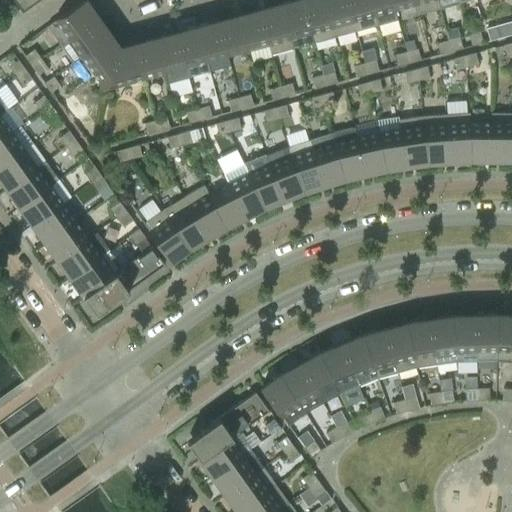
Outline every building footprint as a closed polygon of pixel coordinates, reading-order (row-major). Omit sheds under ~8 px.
[(68,38),(98,17),(86,0),(82,0),(55,20),(68,38)] [(310,33),(301,0),(289,0),(281,2),(291,38),(310,33)] [(334,36),(324,0),(301,0),(310,33),(313,42),(334,36)] [(356,31),(347,0),(324,0),(334,36),(356,31)] [(377,25),(374,16),(370,0),(347,0),(356,31),(377,25)] [(394,10),(391,0),(370,0),(374,16),(394,10)] [(414,5),(413,0),(391,0),(394,10),(414,5)] [(440,8),(437,0),(413,0),(414,5),(417,14),(440,8)] [(293,48),(291,38),(281,2),(258,9),(268,45),(270,54),(293,48)] [(268,45),(258,9),(238,14),(248,50),(268,45)] [(248,50),(238,14),(217,20),(227,56),(248,50)] [(80,56),(111,34),(98,17),(68,38),(80,56)] [(227,56),(217,20),(197,26),(206,61),(227,56)] [(511,21),(502,24),(506,36),(511,34),(511,21)] [(497,25),(487,28),(490,40),(500,37),(497,25)] [(206,61),(197,26),(176,31),(188,76),(209,70),(206,61)] [(188,76),(176,31),(155,37),(165,73),(167,82),(188,76)] [(482,42),(479,31),(468,34),(471,45),(482,42)] [(104,89),(119,47),(111,34),(80,56),(104,89)] [(165,73),(155,37),(134,43),(144,79),(165,73)] [(462,48),(459,37),(448,39),(451,51),(462,48)] [(439,54),(451,51),(448,39),(436,43),(439,54)] [(511,53),(511,41),(502,44),(506,56),(511,53)] [(144,79),(134,43),(119,47),(104,89),(144,79)] [(31,65),(40,58),(34,48),(24,55),(31,65)] [(420,59),(417,48),(406,51),(409,62),(420,59)] [(397,65),(409,62),(406,51),(394,54),(397,65)] [(478,63),(475,52),(463,55),(467,66),(478,63)] [(467,66),(463,55),(452,58),(455,69),(466,67),(467,66)] [(47,67),(40,58),(31,65),(38,74),(47,67)] [(25,70),(18,59),(8,66),(16,77),(25,70)] [(378,71),(375,59),(364,62),(367,74),(378,71)] [(356,77),(367,74),(364,62),(353,65),(356,77)] [(429,77),(426,65),(415,68),(418,80),(429,77)] [(418,80),(415,68),(403,72),(407,83),(418,80)] [(32,79),(25,70),(16,77),(22,85),(32,79)] [(337,82),(334,71),(322,74),(325,85),(337,82)] [(325,85),(322,74),(311,77),(314,88),(325,85)] [(60,85),(53,76),(43,82),(50,92),(60,85)] [(382,90),(378,78),(367,81),(370,93),(382,90)] [(370,93),(367,81),(356,84),(359,96),(370,93)] [(294,94),(291,82),(280,85),(283,97),(294,94)] [(272,100),(283,97),(280,85),(269,88),(272,100)] [(335,102),(332,91),(320,94),(324,106),(335,102)] [(250,94),(238,97),(241,108),(253,105),(250,94)] [(324,106),(320,94),(309,97),(312,109),(324,106)] [(50,105),(43,95),(34,102),(41,112),(50,105)] [(241,108),(238,97),(227,100),(230,111),(241,108)] [(288,115),(285,104),(274,107),(277,118),(288,115)] [(57,114),(50,105),(41,112),(47,121),(57,114)] [(211,116),(208,105),(197,108),(200,119),(211,116)] [(277,118),(274,107),(262,110),(265,121),(277,118)] [(189,123),(200,119),(197,108),(185,111),(189,123)] [(511,158),(511,157),(511,111),(490,112),(490,121),(491,158),(511,158)] [(469,158),(469,121),(469,112),(445,113),(448,159),(469,158)] [(448,159),(445,113),(422,115),(427,161),(448,159)] [(0,140),(12,132),(0,114),(0,140)] [(427,161),(422,115),(398,118),(399,128),(405,164),(427,161)] [(169,128),(166,116),(155,119),(158,131),(169,128)] [(240,128),(237,117),(226,120),(229,131),(240,128)] [(147,134),(158,131),(155,119),(144,123),(147,134)] [(229,131),(226,120),(215,123),(218,134),(229,131)] [(491,158),(490,121),(469,121),(469,158),(491,158)] [(363,172),(356,136),(353,126),(331,131),(333,142),(343,177),(363,172)] [(405,164),(399,128),(378,131),(384,167),(405,164)] [(75,140),(68,130),(59,137),(66,147),(75,140)] [(192,142),(189,130),(177,133),(180,145),(192,142)] [(384,167),(378,131),(356,136),(363,172),(384,167)] [(0,167),(25,149),(12,132),(0,140),(0,167)] [(180,145),(177,133),(166,136),(169,148),(180,145)] [(322,183),(312,148),(309,139),(287,146),(290,155),(302,190),(322,183)] [(82,149),(75,140),(66,147),(72,156),(82,149)] [(343,177),(333,142),(312,148),(322,183),(343,177)] [(141,155),(138,144),(127,147),(130,158),(141,155)] [(130,158),(127,147),(116,150),(119,162),(130,158)] [(0,178),(7,189),(37,167),(25,149),(0,167),(0,178)] [(302,190),(290,155),(269,164),(282,198),(302,190)] [(19,206),(50,184),(58,179),(45,161),(37,167),(7,189),(19,206)] [(282,198),(269,164),(248,172),(263,206),(282,198)] [(100,175),(94,165),(84,172),(91,182),(100,175)] [(263,206),(248,172),(228,182),(244,215),(263,206)] [(107,184),(100,175),(91,182),(98,191),(107,184)] [(244,215),(228,182),(208,192),(225,225),(244,215)] [(32,224),(62,202),(50,184),(19,206),(32,224)] [(225,225),(208,192),(203,184),(183,196),(206,236),(225,225)] [(206,236),(183,196),(163,208),(188,247),(206,236)] [(125,210),(119,201),(109,207),(116,217),(125,210)] [(44,241),(75,220),(62,202),(32,224),(44,241)] [(188,247),(163,208),(143,222),(170,260),(188,247)] [(132,220),(125,210),(116,217),(123,226),(132,220)] [(57,259),(87,237),(75,220),(44,241),(57,259)] [(145,237),(138,228),(129,235),(135,244),(145,237)] [(70,276),(100,255),(87,237),(57,259),(70,276)] [(96,313),(164,264),(150,245),(112,272),(82,294),(96,313)] [(82,294),(112,272),(100,255),(70,276),(82,294)] [(496,350),(497,313),(474,314),(476,351),(496,350)] [(511,314),(497,313),(496,350),(496,360),(511,361),(511,314)] [(476,351),(474,314),(451,315),(456,361),(477,360),(476,351)] [(456,361),(451,315),(429,318),(435,364),(456,361)] [(435,364),(429,318),(406,321),(415,367),(435,364)] [(415,367),(406,321),(384,327),(398,372),(415,367)] [(398,372),(384,327),(362,333),(377,377),(398,372)] [(377,377),(362,333),(341,342),(358,385),(377,377)] [(358,385),(341,342),(320,351),(339,393),(358,385)] [(339,393),(320,351),(300,362),(317,394),(322,402),(339,393)] [(317,394),(300,362),(280,373),(299,404),(317,394)] [(299,404),(280,373),(261,386),(282,416),(299,404)] [(489,399),(488,387),(477,388),(478,399),(489,399)] [(465,400),(478,399),(477,388),(465,388),(465,400)] [(511,400),(511,388),(502,388),(501,399),(511,400)] [(453,401),(451,389),(439,391),(441,403),(453,401)] [(200,459),(238,431),(268,410),(254,391),(186,439),(200,459)] [(441,403),(439,391),(428,393),(430,404),(441,403)] [(418,407),(415,396),(404,399),(406,410),(418,407)] [(406,410),(404,399),(392,402),(395,413),(406,410)] [(384,417),(379,406),(368,411),(372,422),(384,417)] [(372,422),(368,411),(358,415),(362,426),(372,422)] [(280,427),(273,418),(264,425),(270,434),(280,427)] [(341,437),(351,431),(345,421),(335,426),(341,437)] [(341,437),(335,426),(325,432),(331,442),(341,437)] [(243,455),(251,449),(238,431),(200,459),(213,477),(243,455)] [(283,452),(293,445),(286,435),(276,442),(283,452)] [(320,449),(313,440),(303,446),(310,456),(320,449)] [(299,454),(293,445),(283,452),(290,461),(299,454)] [(225,493),(255,472),(243,455),(213,477),(225,493)] [(309,488),(318,481),(311,471),(301,477),(309,488)] [(237,510),(267,489),(255,472),(225,493),(237,510)] [(324,490),(318,481),(309,488),(315,496),(324,490)] [(274,511),(281,508),(288,502),(275,483),(267,489),(237,510),(237,511),(274,511)]
